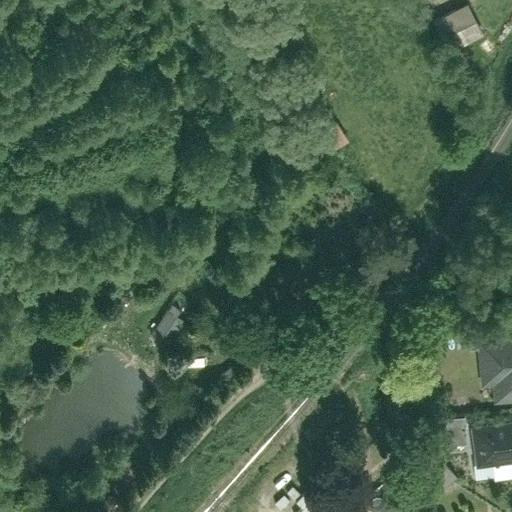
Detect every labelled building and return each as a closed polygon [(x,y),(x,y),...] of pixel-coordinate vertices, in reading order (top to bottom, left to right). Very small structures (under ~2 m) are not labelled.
[(431,21),(446,51),(480,35),(465,5),(431,21)] [(190,253),(172,268),(205,307),(223,292),(190,253)] [(188,301),(177,293),(168,305),(180,313),(188,301)] [(168,308),(148,339),(165,350),(185,319),(168,308)] [(505,320),(470,323),(472,347),(478,347),(482,388),(492,387),(493,403),(511,400),(511,335),(506,336),(505,320)] [(468,442),(466,416),(446,418),(449,444),(468,442)] [(511,420),(470,426),(476,465),(511,459),(511,420)] [(407,481),(420,499),(455,474),(442,456),(407,481)] [(286,488),(291,493),(297,487),(292,482),(286,488)] [(293,510),(294,511),(313,511),(321,505),(304,487),(294,496),(301,503),(293,510)] [(274,499),(280,505),(288,498),(282,491),(274,499)]
